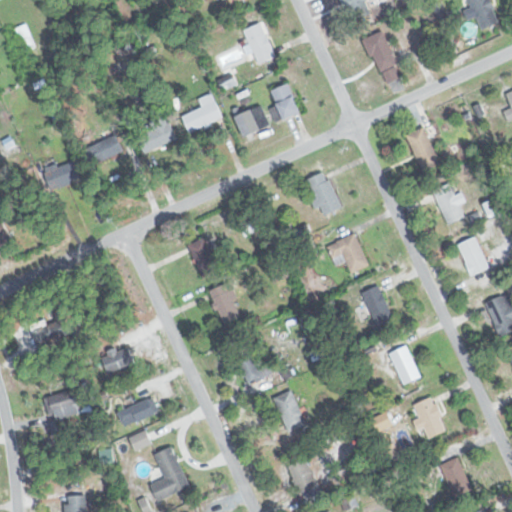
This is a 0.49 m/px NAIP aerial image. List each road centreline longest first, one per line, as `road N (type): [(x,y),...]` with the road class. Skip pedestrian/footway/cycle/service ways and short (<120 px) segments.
road 1 (residential): [(0,291),(511,50)]
road 2 (residential): [(294,0),(511,469)]
road 3 (residential): [(123,233),(253,511)]
